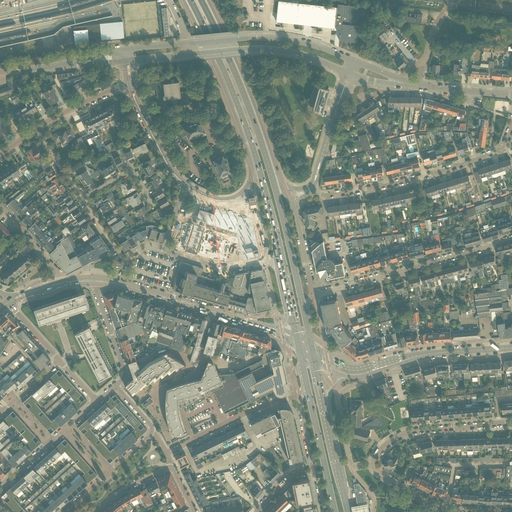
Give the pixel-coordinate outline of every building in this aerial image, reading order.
[(350,42),(357,42),(358,37),(359,37),(359,34),(358,34),(360,24),(363,24),(365,8),(344,5),(338,4),(337,8),(278,1),(277,14),(278,14),(277,18),(276,18),(276,21),(341,29),(340,32),(341,33),(341,35),(340,35),(339,40),(346,41),(347,42),(348,42),(349,42),(350,42)] [(166,8),(161,8),(164,37),(169,36),(166,8)] [(407,17),(407,22),(421,24),(422,15),(417,14),(417,18),(412,17),(407,17)] [(120,40),(120,37),(121,37),(120,22),(99,24),(74,27),(75,44),(74,44),(89,43),(120,40)] [(381,34),(375,40),(378,44),(388,37),(385,33),(389,30),(384,24),(377,29),(381,34)] [(392,59),(390,61),(394,66),(395,65),(396,64),(401,70),(409,63),(405,57),(403,59),(402,59),(399,56),(394,60),(393,59),(392,59)] [(453,69),(453,72),(454,72),(453,74),(459,74),(459,72),(459,70),(462,70),(462,69),(462,68),(463,67),(466,67),(467,57),(462,57),(462,60),(455,59),(455,63),(454,63),(454,70),(453,69)] [(471,77),(479,78),(481,67),(481,66),(472,65),(471,77)] [(481,67),(479,78),(488,78),(489,73),(489,67),(481,67)] [(492,79),(501,80),(502,69),(493,68),(492,79)] [(502,69),(501,80),(509,81),(510,70),(502,69)] [(67,73),(59,74),(60,83),(62,82),(65,91),(66,90),(68,94),(74,91),(72,87),(73,86),(75,90),(85,84),(83,80),(82,81),(81,79),(83,79),(82,77),(81,78),(81,76),(79,77),(79,72),(67,73)] [(15,79),(8,80),(8,83),(8,87),(16,91),(15,82),(15,79)] [(168,80),(150,82),(151,91),(156,90),(157,96),(158,108),(189,104),(188,91),(180,92),(179,82),(168,83),(168,80)] [(49,91),(44,93),(50,104),(51,103),(51,104),(55,102),(55,101),(58,100),(52,89),(50,84),(47,86),(49,90),(48,90),(49,91)] [(312,111),(322,113),(329,89),(318,86),(312,111)] [(15,95),(12,97),(16,103),(14,104),(18,110),(14,113),(15,113),(14,115),(16,117),(17,117),(20,121),(28,116),(23,107),(15,95)] [(431,112),(432,108),(434,101),(428,99),(425,110),(431,112)] [(26,105),(23,107),(28,116),(29,115),(30,115),(32,114),(37,110),(34,106),(31,101),(30,100),(25,103),(26,105)] [(434,101),(432,108),(438,110),(440,103),(434,101)] [(376,103),(370,107),(374,114),(375,116),(376,116),(378,115),(377,113),(380,111),(378,108),(376,103)] [(438,112),(444,114),(445,112),(447,105),(440,103),(438,110),(438,112)] [(106,110),(104,111),(108,118),(109,117),(113,125),(115,124),(113,120),(115,119),(115,120),(120,118),(118,115),(118,114),(117,112),(116,112),(113,105),(112,105),(111,105),(110,106),(110,107),(106,109),(106,110)] [(450,117),(451,114),(453,107),(447,105),(445,112),(447,113),(446,116),(450,117)] [(370,107),(364,111),(368,118),(369,121),(369,122),(370,123),(370,124),(375,121),(377,125),(379,123),(380,123),(376,116),(375,116),(374,114),(370,107)] [(451,114),(457,116),(459,108),(453,107),(451,114)] [(459,108),(457,116),(461,117),(460,120),(463,120),(466,110),(459,108)] [(104,111),(98,114),(104,126),(105,126),(104,126),(108,124),(108,122),(109,122),(111,126),(113,125),(109,117),(108,118),(104,111)] [(364,111),(357,115),(364,127),(367,125),(370,123),(369,122),(369,121),(368,118),(364,111)] [(98,114),(92,117),(95,124),(94,125),(99,134),(103,132),(101,128),(104,126),(98,114)] [(88,133),(81,137),(84,143),(87,142),(86,139),(90,137),(91,138),(99,134),(94,125),(95,124),(92,117),(90,118),(89,117),(82,121),(83,122),(82,123),(83,124),(84,125),(86,127),(85,128),(86,130),(87,130),(88,133)] [(421,119),(419,130),(422,130),(425,130),(425,128),(425,127),(428,121),(422,120),(421,119)] [(199,120),(186,126),(187,128),(184,129),(188,138),(191,137),(192,138),(205,132),(199,120)] [(363,135),(359,136),(360,139),(363,150),(371,148),(367,134),(366,134),(363,128),(360,129),(363,135)] [(74,136),(73,133),(70,129),(65,132),(64,131),(62,133),(61,131),(52,135),(56,142),(60,141),(61,144),(69,140),(69,139),(74,136)] [(451,132),(444,132),(444,135),(445,140),(446,142),(452,140),(450,135),(451,132)] [(414,134),(406,136),(406,140),(408,146),(416,144),(414,134)] [(467,141),(462,143),(465,154),(466,154),(466,153),(467,153),(468,152),(467,152),(470,151),(469,147),(468,146),(471,145),(468,136),(465,137),(467,141)] [(81,137),(76,140),(80,147),(80,146),(82,149),(86,147),(85,144),(84,143),(81,137)] [(350,150),(350,153),(351,153),(358,151),(358,152),(363,150),(360,139),(356,141),(358,148),(350,150)] [(109,150),(110,150),(111,152),(112,151),(111,150),(115,148),(112,143),(105,147),(106,149),(108,148),(109,150)] [(130,150),(134,158),(139,155),(140,153),(143,152),(145,152),(146,152),(151,161),(156,159),(151,148),(148,149),(145,143),(130,150)] [(465,154),(462,143),(457,144),(460,154),(462,153),(462,154),(463,154),(464,154),(465,154)] [(452,146),(447,147),(448,150),(450,157),(451,157),(451,158),(454,157),(454,156),(455,156),(457,155),(455,150),(455,148),(453,149),(452,146)] [(41,165),(45,171),(49,168),(49,167),(50,167),(42,155),(41,156),(36,149),(35,149),(34,147),(26,153),(32,161),(34,160),(35,161),(38,159),(42,164),(41,165)] [(130,150),(125,153),(123,148),(120,150),(122,154),(125,160),(128,159),(129,162),(135,159),(134,158),(130,150)] [(378,158),(382,157),(380,149),(372,150),(372,152),(373,155),(373,156),(378,155),(378,158)] [(448,150),(442,152),(444,159),(450,157),(448,150)] [(428,151),(422,153),(423,158),(424,160),(425,165),(432,163),(430,156),(429,154),(429,153),(428,151)] [(429,153),(430,156),(432,163),(438,161),(435,151),(429,153)] [(435,151),(438,161),(444,159),(442,152),(436,154),(435,151)] [(125,160),(122,154),(119,155),(119,156),(113,159),(118,168),(124,165),(122,162),(125,160)] [(415,156),(411,157),(412,161),(413,168),(420,166),(419,161),(418,159),(417,155),(415,156)] [(231,171),(226,158),(225,158),(224,159),(222,156),(214,160),(215,163),(213,164),(219,177),(221,176),(222,178),(227,175),(226,174),(231,171)] [(404,157),(405,162),(407,169),(413,168),(412,161),(411,157),(407,158),(407,156),(404,157)] [(112,164),(106,168),(111,176),(117,173),(115,169),(117,168),(113,160),(110,161),(112,164)] [(398,160),(392,162),(394,172),(401,171),(398,160)] [(401,160),(398,160),(401,171),(407,169),(405,162),(402,163),(401,160)] [(505,161),(500,163),(502,171),(505,170),(506,174),(509,173),(507,169),(505,161)] [(77,176),(81,181),(89,175),(95,172),(93,170),(92,170),(92,169),(91,169),(90,168),(89,168),(88,168),(88,167),(87,167),(86,166),(84,162),(77,167),(81,173),(77,176)] [(374,162),(368,163),(369,170),(371,177),(377,176),(375,167),(375,165),(374,165),(374,162)] [(394,172),(392,162),(385,164),(388,174),(394,172)] [(500,163),(494,165),(497,173),(498,176),(503,175),(502,171),(500,163)] [(98,170),(97,170),(99,174),(101,177),(104,176),(106,179),(111,176),(106,168),(104,164),(97,168),(98,170)] [(149,165),(143,168),(145,173),(146,175),(143,177),(145,180),(154,174),(152,170),(153,169),(150,164),(149,165)] [(6,170),(6,171),(11,179),(20,173),(14,165),(9,169),(8,168),(6,170)] [(381,166),(375,167),(377,176),(384,175),(382,168),(381,166)] [(489,166),(484,168),(486,176),(488,180),(489,184),(494,183),(491,175),(492,175),(489,166)] [(46,179),(42,182),(44,184),(48,182),(50,180),(52,179),(56,176),(51,168),(50,168),(49,168),(45,171),(47,175),(45,177),(45,178),(46,179)] [(364,179),(363,171),(362,168),(356,169),(358,180),(364,179)] [(486,176),(484,168),(478,170),(479,171),(474,173),(478,183),(481,182),(481,181),(482,180),(481,178),(486,176)] [(89,175),(81,181),(84,186),(87,185),(91,191),(98,187),(95,183),(95,184),(92,180),(99,174),(97,170),(95,172),(89,175)] [(6,171),(0,174),(0,180),(0,181),(0,180),(0,182),(1,184),(2,184),(3,185),(7,182),(9,185),(12,183),(12,184),(13,185),(15,184),(14,182),(11,179),(6,171)] [(151,181),(150,182),(147,183),(150,189),(158,184),(158,185),(162,183),(160,179),(159,180),(156,175),(150,178),(151,181)] [(469,175),(463,177),(467,188),(467,189),(472,187),(472,185),(469,175)] [(47,190),(54,186),(60,182),(57,177),(51,181),(52,183),(46,188),(47,190)] [(463,177),(458,179),(461,190),(464,189),(466,188),(467,189),(463,177)] [(125,180),(120,182),(127,194),(135,189),(131,183),(128,185),(125,180)] [(51,191),(48,193),(50,195),(63,186),(60,182),(54,186),(55,188),(51,191)] [(153,194),(152,194),(154,198),(155,197),(156,200),(165,195),(163,192),(165,190),(162,184),(155,188),(154,188),(156,191),(153,193),(153,194)] [(63,186),(50,195),(52,197),(56,194),(56,193),(58,192),(60,194),(61,193),(66,190),(63,186)] [(434,195),(432,187),(426,188),(429,197),(434,195)] [(20,191),(14,196),(16,199),(25,192),(23,189),(20,191)] [(415,191),(410,193),(412,201),(412,204),(418,203),(415,191)] [(53,202),(56,206),(60,204),(70,197),(69,195),(69,194),(68,192),(67,192),(61,196),(63,198),(57,202),(55,200),(54,200),(53,202)] [(137,192),(133,195),(127,198),(132,207),(141,202),(138,197),(139,196),(137,192)] [(93,200),(97,205),(103,201),(104,203),(114,196),(112,193),(107,196),(106,195),(102,198),(100,196),(97,197),(93,200)] [(73,201),(70,197),(60,204),(61,206),(66,203),(67,205),(73,201)] [(383,199),(385,207),(385,210),(391,209),(390,206),(388,197),(383,199)] [(159,216),(161,217),(163,217),(169,214),(167,210),(166,211),(164,206),(169,203),(166,198),(158,202),(161,207),(158,209),(156,210),(156,211),(159,216)] [(6,205),(13,213),(20,207),(13,199),(6,205)] [(383,199),(377,200),(379,208),(380,212),(385,210),(385,207),(383,199)] [(100,208),(99,208),(102,212),(104,211),(105,212),(106,212),(107,212),(108,211),(109,210),(109,209),(113,207),(109,200),(104,203),(100,206),(100,207),(100,208)] [(20,207),(13,213),(16,216),(20,213),(20,214),(27,207),(30,205),(32,203),(31,201),(24,207),(22,205),(20,207)] [(67,206),(63,210),(65,212),(66,211),(68,214),(71,211),(73,210),(77,207),(74,202),(69,205),(67,206)] [(54,218),(56,216),(59,214),(51,204),(46,208),(54,218)] [(485,204),(475,207),(475,208),(476,214),(486,211),(485,209),(486,209),(485,205),(485,204)] [(139,209),(138,206),(131,210),(133,212),(135,211),(138,217),(147,212),(144,206),(139,209)] [(305,215),(303,218),(304,221),(307,222),(306,223),(307,226),(309,227),(313,226),(315,224),(315,221),(314,220),(315,219),(316,219),(317,218),(317,217),(316,216),(317,215),(318,216),(321,215),(323,212),(322,207),(319,206),(314,207),(313,207),(313,208),(311,208),(310,207),(310,208),(305,209),(304,211),(304,214),(305,215)] [(20,213),(16,216),(20,220),(27,215),(25,213),(29,209),(27,207),(20,214),(20,213)] [(185,222),(178,247),(184,249),(183,251),(226,264),(260,256),(252,220),(208,207),(207,209),(200,207),(195,223),(194,222),(193,224),(185,222)] [(475,207),(466,210),(468,217),(476,214),(475,208),(475,207)] [(27,215),(20,220),(25,226),(29,222),(33,218),(35,216),(36,217),(40,213),(43,210),(41,208),(33,214),(31,215),(29,213),(27,215)] [(69,219),(71,223),(76,219),(75,218),(81,213),(78,208),(71,213),(70,214),(62,221),(64,223),(69,219)] [(113,213),(110,216),(105,218),(109,224),(114,221),(116,223),(120,220),(118,217),(117,219),(113,213)] [(128,214),(125,217),(131,226),(134,224),(128,215),(128,214)] [(76,219),(71,223),(74,225),(78,222),(79,225),(86,220),(82,215),(76,219)] [(509,230),(505,218),(505,217),(500,219),(504,231),(509,230)] [(504,231),(500,219),(500,218),(495,220),(500,233),(504,231)] [(122,220),(115,224),(111,227),(114,232),(125,225),(122,220)] [(28,229),(33,235),(39,230),(45,225),(42,222),(38,225),(35,222),(28,229)] [(79,233),(80,235),(91,228),(88,223),(84,225),(81,227),(83,230),(79,233)] [(484,227),(480,228),(481,231),(483,237),(485,242),(492,240),(490,232),(489,226),(488,224),(483,226),(484,227)] [(148,226),(146,226),(148,235),(149,235),(148,239),(149,240),(153,241),(154,240),(155,237),(158,229),(158,227),(152,226),(153,225),(151,225),(148,226)] [(493,225),(489,226),(490,232),(492,240),(500,237),(496,226),(493,227),(493,225)] [(132,230),(133,232),(134,234),(137,239),(138,240),(140,243),(141,243),(145,240),(145,239),(143,237),(145,236),(148,235),(146,226),(141,227),(138,229),(132,230)] [(370,227),(359,228),(359,234),(360,235),(360,236),(362,236),(371,234),(370,227)] [(460,227),(455,228),(456,233),(457,232),(458,236),(456,237),(456,240),(458,245),(459,246),(461,245),(461,244),(464,244),(462,239),(461,236),(460,231),(461,231),(461,230),(460,227)] [(91,228),(80,235),(82,238),(86,235),(88,238),(91,236),(95,233),(91,228)] [(163,230),(158,229),(155,237),(158,238),(157,241),(157,242),(162,244),(163,243),(166,233),(163,232),(163,230)] [(33,235),(38,241),(44,235),(39,230),(33,235)] [(477,236),(472,237),(474,245),(482,243),(479,231),(476,232),(477,236)] [(127,239),(122,232),(118,235),(123,242),(119,245),(125,253),(126,253),(130,250),(130,249),(128,247),(130,245),(129,244),(130,244),(127,239)] [(130,237),(127,239),(130,244),(129,244),(130,245),(132,248),(133,248),(137,245),(137,244),(135,242),(138,240),(137,239),(134,234),(133,232),(129,235),(130,237)] [(38,241),(43,246),(49,241),(52,238),(47,233),(44,235),(38,241)] [(465,235),(463,236),(465,242),(466,246),(466,247),(474,245),(472,237),(471,234),(471,233),(465,234),(465,235)] [(437,234),(433,235),(434,238),(433,238),(436,251),(442,250),(440,245),(440,242),(438,234),(437,234)] [(57,244),(64,238),(62,235),(54,241),(57,244)] [(82,253),(77,255),(82,266),(104,255),(104,254),(106,253),(106,252),(109,251),(109,252),(110,251),(109,249),(100,235),(90,242),(91,244),(81,251),(82,253)] [(82,266),(77,255),(76,255),(67,237),(57,244),(56,248),(49,254),(67,274),(82,266)] [(446,240),(442,240),(443,244),(444,247),(445,252),(453,250),(452,245),(455,244),(454,239),(454,238),(450,239),(450,238),(446,239),(446,240)] [(315,241),(310,239),(316,268),(317,272),(319,271),(320,274),(321,274),(321,275),(322,275),(322,276),(323,276),(323,275),(324,276),(324,277),(327,276),(327,279),(331,278),(345,275),(344,270),(343,262),(335,264),(335,263),(335,262),(334,262),(334,261),(333,261),(332,260),(331,259),(330,259),(329,259),(328,259),(327,259),(324,240),(321,243),(315,241)] [(363,239),(351,241),(352,244),(358,244),(358,247),(359,247),(362,246),(361,244),(364,244),(363,241),(363,239)] [(432,252),(430,245),(427,245),(426,240),(423,241),(423,243),(425,250),(426,254),(432,252)] [(49,241),(43,246),(48,251),(54,246),(49,241)] [(415,244),(414,244),(416,251),(417,258),(424,257),(423,250),(425,250),(423,243),(415,245),(415,244)] [(410,247),(408,247),(410,260),(417,258),(416,251),(414,244),(409,245),(410,247)] [(511,253),(509,244),(503,246),(505,254),(505,257),(505,258),(505,261),(508,260),(508,258),(508,257),(511,255),(511,253)] [(406,246),(400,248),(403,259),(409,258),(406,246)] [(505,257),(505,254),(503,246),(496,247),(498,255),(498,259),(505,258),(505,257)] [(400,248),(395,250),(398,261),(403,259),(400,248)] [(395,250),(389,252),(392,262),(398,261),(395,250)] [(376,254),(373,255),(374,259),(376,267),(381,265),(379,257),(378,255),(378,252),(377,252),(376,252),(376,253),(376,254)] [(384,253),(385,256),(387,264),(392,262),(389,252),(384,253)] [(384,253),(378,255),(379,257),(381,265),(387,264),(385,256),(384,253)] [(27,254),(21,259),(28,266),(33,261),(30,258),(31,258),(27,254)] [(373,255),(367,257),(370,268),(376,267),(374,259),(373,255)] [(490,257),(488,258),(490,265),(493,264),(494,270),(497,269),(496,265),(495,261),(494,256),(492,257),(492,256),(490,257)] [(367,257),(362,258),(365,270),(370,268),(367,257)] [(356,260),(357,261),(359,271),(365,270),(362,258),(356,260)] [(485,259),(483,259),(484,264),(485,266),(486,272),(491,271),(489,265),(490,265),(488,258),(487,258),(485,258),(485,259)] [(21,259),(16,263),(23,270),(28,266),(21,259)] [(482,259),(476,261),(480,277),(484,276),(482,268),(484,268),(482,259)] [(359,271),(357,261),(351,262),(351,265),(350,265),(352,273),(359,271)] [(480,277),(476,261),(470,263),(472,271),(475,270),(477,278),(480,277)] [(226,305),(227,305),(232,285),(201,276),(203,268),(180,262),(180,263),(181,263),(179,269),(178,270),(179,270),(177,276),(175,282),(175,283),(173,289),(179,291),(185,293),(191,294),(191,295),(191,294),(197,296),(203,298),(209,300),(208,300),(209,300),(215,301),(214,302),(215,302),(215,301),(220,303),(221,303),(226,305)] [(16,263),(11,267),(18,274),(23,270),(16,263)] [(467,263),(462,265),(465,278),(466,282),(468,282),(467,279),(468,278),(468,277),(467,275),(470,274),(469,271),(469,268),(467,263)] [(462,265),(457,266),(460,279),(465,278),(462,265)] [(457,266),(452,268),(454,275),(456,274),(458,280),(459,284),(462,283),(460,279),(457,266)] [(11,267),(6,272),(13,279),(18,274),(11,267)] [(452,268),(446,269),(448,279),(450,284),(455,282),(453,275),(454,275),(452,268)] [(246,302),(244,309),(245,310),(253,312),(261,310),(271,308),(267,290),(262,269),(250,272),(246,302)] [(446,269),(440,271),(445,287),(448,287),(446,283),(449,282),(448,279),(446,269)] [(445,287),(440,271),(435,272),(439,285),(441,284),(442,288),(445,287)] [(13,279),(6,272),(0,277),(4,281),(5,281),(7,283),(13,279)] [(227,305),(244,310),(244,309),(246,302),(250,272),(235,275),(232,285),(227,305)] [(430,274),(425,275),(429,288),(431,288),(433,287),(430,274)] [(501,279),(499,280),(499,283),(500,290),(507,289),(508,289),(506,274),(500,275),(501,279)] [(424,289),(429,288),(425,275),(420,276),(424,289)] [(409,280),(406,281),(407,285),(408,288),(414,287),(415,292),(416,293),(415,293),(416,298),(419,297),(418,291),(414,278),(409,279),(409,280)] [(396,285),(395,285),(396,290),(397,293),(402,292),(403,297),(404,297),(408,296),(406,291),(405,287),(404,282),(403,283),(403,281),(400,282),(399,281),(397,282),(397,283),(395,283),(396,285)] [(381,288),(375,289),(377,298),(381,297),(382,300),(384,299),(384,296),(383,292),(381,288)] [(375,289),(369,291),(371,299),(377,298),(375,289)] [(475,294),(478,312),(490,311),(491,321),(492,321),(494,329),(498,329),(498,323),(497,320),(496,314),(504,314),(503,313),(503,311),(503,309),(502,302),(509,302),(508,295),(507,289),(500,290),(496,290),(492,291),(475,294)] [(369,291),(363,293),(365,301),(371,299),(369,291)] [(84,292),(77,294),(33,309),(39,325),(89,308),(84,293),(84,292)] [(104,296),(115,329),(122,327),(114,306),(118,294),(111,293),(104,296)] [(363,293),(357,294),(360,306),(366,304),(365,301),(363,293)] [(122,327),(128,325),(127,322),(129,312),(133,299),(118,294),(114,306),(122,327)] [(357,294),(351,296),(354,307),(360,306),(357,294)] [(354,307),(351,296),(345,298),(348,309),(354,307)] [(408,313),(410,329),(410,330),(411,330),(413,344),(419,343),(421,342),(421,333),(420,326),(419,312),(419,311),(438,307),(437,303),(436,303),(435,299),(430,300),(427,300),(421,302),(420,299),(420,297),(416,298),(410,299),(410,302),(412,313),(408,313)] [(130,312),(129,312),(127,322),(128,325),(135,323),(137,323),(140,313),(144,302),(134,299),(133,304),(130,312)] [(331,331),(344,349),(355,337),(348,328),(348,329),(348,330),(347,330),(347,331),(344,327),(345,327),(345,326),(345,325),(340,314),(337,300),(321,303),(327,332),(328,332),(329,332),(329,333),(330,333),(330,332),(331,331),(330,331),(331,331)] [(140,326),(143,332),(147,342),(152,330),(151,330),(143,327),(146,317),(150,304),(145,302),(141,313),(140,313),(137,323),(136,325),(140,326)] [(151,330),(152,326),(158,306),(152,304),(148,318),(146,317),(143,327),(151,330)] [(158,333),(163,318),(161,317),(163,312),(164,308),(158,306),(152,326),(151,330),(152,330),(158,333)] [(180,312),(166,308),(165,313),(164,318),(163,318),(158,333),(155,341),(170,346),(174,334),(178,321),(180,312)] [(387,311),(381,313),(382,315),(384,322),(393,319),(391,314),(388,315),(387,311)] [(8,312),(0,319),(0,325),(5,331),(16,321),(8,312)] [(170,346),(169,347),(180,351),(181,352),(184,344),(187,335),(190,328),(189,328),(191,321),(192,316),(184,313),(180,312),(178,321),(174,334),(170,345),(170,346)] [(506,313),(503,313),(504,314),(505,322),(505,327),(506,329),(507,336),(511,335),(511,317),(510,312),(506,313)] [(498,323),(498,329),(500,337),(507,336),(505,327),(505,322),(504,314),(496,314),(497,320),(498,323)] [(190,328),(187,335),(193,336),(194,331),(195,331),(199,318),(193,316),(191,321),(190,325),(190,328)] [(194,331),(193,336),(197,338),(198,336),(197,336),(198,332),(202,333),(204,328),(203,328),(205,320),(199,318),(195,331),(194,331)] [(385,321),(384,322),(387,329),(388,329),(394,327),(393,319),(385,321)] [(192,355),(190,362),(196,359),(207,320),(205,320),(203,328),(204,328),(202,333),(198,332),(197,336),(198,336),(197,338),(194,347),(192,355)] [(360,328),(358,320),(351,322),(355,330),(360,328)] [(9,333),(12,330),(13,330),(14,329),(20,327),(16,321),(5,331),(8,334),(9,333)] [(203,352),(212,355),(212,353),(221,324),(213,322),(210,333),(209,335),(208,335),(203,352)] [(378,324),(377,324),(380,331),(385,330),(387,329),(384,322),(378,324)] [(115,329),(120,341),(128,338),(143,332),(140,326),(136,325),(137,323),(135,323),(128,325),(122,327),(115,329)] [(225,336),(228,326),(221,324),(212,353),(219,355),(221,346),(222,346),(225,336)] [(377,324),(368,327),(371,336),(372,339),(376,353),(384,350),(386,350),(382,336),(377,324)] [(0,325),(0,332),(1,333),(2,335),(4,334),(7,338),(9,335),(8,334),(5,331),(0,325)] [(89,325),(88,326),(74,333),(99,381),(114,373),(89,325)] [(222,348),(221,352),(226,354),(234,328),(228,326),(225,336),(226,336),(223,348),(222,348)] [(226,354),(233,356),(241,330),(234,328),(226,354)] [(12,330),(9,333),(24,350),(27,348),(33,354),(30,357),(41,369),(50,360),(34,342),(32,339),(29,337),(27,334),(26,333),(23,330),(22,329),(20,331),(17,333),(15,331),(14,329),(13,330),(12,330)] [(410,330),(410,329),(405,330),(407,345),(413,344),(411,330),(410,330)] [(459,330),(452,331),(452,335),(453,340),(481,339),(480,334),(480,331),(479,331),(478,329),(464,330),(463,330),(459,330)] [(251,333),(241,330),(233,356),(244,359),(246,351),(251,333)] [(401,335),(398,335),(398,337),(399,341),(400,346),(406,345),(405,340),(404,336),(404,331),(400,332),(401,335)] [(246,351),(247,351),(252,352),(257,335),(251,333),(246,351)] [(387,335),(382,336),(386,350),(393,348),(398,346),(395,333),(390,334),(387,335)] [(262,336),(257,335),(252,352),(257,354),(262,336)] [(257,355),(262,356),(264,352),(271,350),(270,340),(271,340),(270,338),(270,339),(262,336),(257,354),(257,355)] [(355,348),(349,354),(355,360),(376,353),(372,339),(371,336),(370,336),(364,338),(365,342),(366,345),(360,347),(359,347),(359,348),(359,349),(357,350),(355,348)] [(344,349),(349,354),(359,345),(356,342),(358,341),(355,338),(355,337),(344,349)] [(120,341),(122,346),(134,342),(133,339),(129,340),(128,338),(120,341)] [(5,342),(0,349),(0,354),(8,341),(6,340),(5,342)] [(122,346),(123,352),(132,348),(131,345),(134,344),(134,342),(122,346)] [(184,344),(181,352),(188,354),(190,346),(184,344)] [(123,352),(125,357),(143,351),(141,346),(136,348),(137,350),(133,352),(132,348),(123,352)] [(222,382),(212,387),(225,413),(249,401),(256,398),(259,396),(272,390),(273,389),(274,391),(274,392),(275,393),(276,394),(277,395),(278,395),(279,396),(281,396),(282,396),(283,395),(284,394),(285,393),(286,393),(286,392),(286,391),(287,390),(287,389),(286,385),(285,383),(287,383),(287,382),(286,379),(286,378),(285,372),(285,371),(284,368),(283,365),(283,364),(283,361),(282,361),(282,360),(283,359),(283,358),(283,356),(283,354),(282,352),(281,350),(279,349),(274,348),(273,350),(271,350),(264,352),(262,356),(263,361),(263,362),(263,363),(264,365),(259,367),(258,364),(257,363),(257,362),(233,374),(219,375),(222,382)] [(133,377),(124,385),(126,387),(131,393),(132,394),(155,420),(166,443),(182,435),(184,435),(187,433),(186,431),(184,427),(210,414),(212,418),(224,412),(224,413),(225,413),(234,408),(213,363),(208,361),(192,369),(173,357),(174,355),(169,353),(168,353),(163,351),(157,354),(159,357),(131,372),(133,377)] [(125,357),(127,362),(136,359),(135,357),(138,355),(139,358),(145,356),(143,351),(125,357)] [(498,363),(495,363),(495,372),(501,372),(501,373),(504,373),(503,367),(501,367),(501,362),(498,362),(498,363)] [(30,364),(25,368),(33,376),(37,372),(30,364)] [(23,365),(19,369),(21,372),(28,380),(33,376),(25,368),(23,365)] [(419,366),(412,369),(414,376),(418,375),(420,379),(423,378),(419,366)] [(435,366),(423,369),(424,373),(425,374),(425,377),(428,386),(425,387),(427,397),(438,396),(437,387),(437,384),(438,384),(438,380),(437,374),(437,373),(436,372),(435,367),(435,366)] [(414,376),(412,369),(404,371),(408,384),(412,383),(410,378),(414,376)] [(21,372),(16,376),(24,384),(28,380),(21,372)] [(14,373),(10,378),(16,385),(19,388),(24,384),(16,376),(14,373)] [(55,373),(49,378),(55,385),(58,383),(61,380),(62,381),(66,378),(62,374),(59,377),(55,373)] [(9,377),(5,381),(12,389),(16,385),(10,378),(9,377)] [(49,378),(45,382),(51,389),(52,390),(56,387),(55,385),(49,378)] [(72,385),(66,378),(62,381),(61,380),(58,383),(65,391),(72,385)] [(391,393),(385,378),(376,381),(381,392),(386,391),(387,394),(391,393)] [(3,379),(0,381),(0,383),(1,384),(0,385),(8,393),(11,390),(12,389),(5,381),(3,379)] [(45,382),(40,386),(47,393),(48,394),(52,390),(51,389),(45,382)] [(447,383),(444,383),(445,395),(456,394),(456,390),(456,389),(447,390),(447,383)] [(40,386),(36,390),(42,397),(44,398),(48,394),(47,393),(40,386)] [(71,389),(67,392),(71,397),(68,400),(71,403),(74,401),(77,398),(76,397),(80,394),(74,387),(71,389)] [(36,390),(32,394),(38,400),(39,402),(41,401),(44,398),(42,397),(36,390)] [(28,409),(29,410),(33,407),(32,406),(35,403),(38,400),(32,394),(22,402),(22,403),(24,405),(28,402),(31,406),(28,409)] [(87,401),(85,399),(81,402),(78,398),(81,395),(80,394),(76,397),(77,398),(74,401),(71,403),(77,410),(87,401)] [(111,398),(105,403),(111,410),(114,406),(117,404),(119,405),(122,402),(118,398),(114,401),(111,398)] [(114,406),(111,410),(112,411),(115,414),(119,411),(124,417),(127,413),(130,411),(122,402),(119,405),(117,404),(114,406)] [(490,403),(484,403),(485,414),(491,414),(491,413),(495,412),(494,402),(490,402),(490,403)] [(33,407),(29,410),(36,417),(42,411),(35,403),(32,406),(33,407)] [(71,403),(67,407),(73,414),(77,410),(71,403)] [(105,403),(100,407),(106,414),(107,415),(108,415),(112,411),(111,410),(105,403)] [(351,436),(351,437),(352,437),(367,441),(370,432),(366,431),(367,429),(382,427),(379,415),(362,427),(362,416),(362,405),(356,404),(351,404),(351,413),(351,416),(351,420),(351,423),(351,436)] [(66,406),(61,409),(63,411),(69,418),(73,414),(67,407),(66,406)] [(100,407),(96,411),(102,418),(103,419),(106,422),(111,418),(108,415),(107,415),(106,414),(100,407)] [(275,422),(278,421),(278,420),(279,419),(289,462),(304,459),(295,416),(294,414),(292,411),(290,409),(288,408),(287,408),(285,407),(284,407),(283,407),(282,407),(281,407),(280,408),(279,408),(278,408),(277,409),(279,412),(279,411),(281,416),(277,417),(273,410),(250,422),(257,436),(277,426),(276,426),(275,422)] [(61,409),(57,413),(58,415),(64,422),(69,418),(63,411),(61,409)] [(96,411),(91,415),(97,422),(99,423),(103,419),(102,418),(96,411)] [(51,421),(44,413),(37,419),(44,426),(47,423),(48,424),(51,421)] [(129,415),(125,418),(133,427),(134,429),(137,427),(138,426),(136,425),(139,422),(131,413),(129,415)] [(9,414),(3,420),(9,427),(12,424),(15,421),(16,422),(20,419),(16,415),(13,418),(9,414)] [(58,415),(54,419),(60,425),(64,422),(58,415)] [(91,415),(87,419),(93,426),(94,427),(99,423),(97,422),(91,415)] [(26,426),(20,419),(16,422),(15,421),(12,424),(19,432),(26,426)] [(54,431),(60,425),(54,419),(51,421),(48,424),(47,423),(44,426),(47,430),(50,427),(54,431)] [(83,434),(85,436),(88,433),(86,432),(90,429),(93,426),(87,419),(77,428),(78,428),(80,431),(84,428),(87,431),(83,434)] [(3,420),(0,422),(0,425),(5,430),(9,427),(3,420)] [(237,426),(238,428),(242,436),(247,433),(243,425),(240,427),(239,425),(237,426)] [(132,431),(131,432),(137,439),(147,430),(144,427),(140,430),(137,427),(134,429),(132,431)] [(21,434),(28,442),(31,439),(30,438),(34,435),(27,428),(21,434)] [(128,428),(123,432),(125,435),(132,443),(137,439),(131,432),(130,431),(128,428)] [(231,431),(229,432),(233,440),(234,443),(239,441),(237,438),(233,428),(231,429),(232,431),(231,431)] [(234,428),(233,428),(237,438),(242,436),(238,428),(235,429),(234,428)] [(88,433),(85,436),(93,445),(99,439),(91,430),(90,429),(86,432),(88,433)] [(225,432),(223,433),(228,443),(233,440),(229,432),(225,434),(225,432)] [(222,436),(219,437),(223,445),(228,443),(223,433),(221,434),(222,436)] [(31,439),(28,442),(25,445),(31,451),(41,443),(41,442),(39,440),(35,443),(32,439),(35,436),(34,435),(30,438),(31,439)] [(125,435),(121,439),(122,440),(128,447),(132,443),(125,435)] [(215,437),(213,438),(218,447),(223,445),(219,437),(216,439),(215,437)] [(212,440),(209,442),(213,450),(218,447),(213,438),(212,439),(212,440)] [(121,439),(116,443),(118,444),(124,451),(128,447),(122,440),(121,439)] [(102,443),(100,441),(94,446),(102,455),(105,453),(106,454),(110,451),(102,443)] [(421,442),(408,445),(410,449),(411,450),(416,449),(417,453),(421,452),(421,453),(422,453),(422,454),(428,453),(428,452),(433,450),(433,448),(432,443),(431,444),(431,441),(421,444),(421,442)] [(61,442),(55,448),(61,454),(65,451),(68,448),(69,450),(72,447),(68,443),(64,446),(61,442)] [(205,442),(204,443),(208,452),(213,450),(209,442),(206,443),(205,442)] [(116,443),(112,447),(113,448),(119,455),(124,451),(118,444),(116,443)] [(203,445),(199,447),(203,455),(208,452),(204,443),(202,444),(203,445)] [(25,445),(21,448),(27,455),(31,451),(25,445)] [(80,456),(72,447),(69,450),(68,448),(65,451),(74,462),(80,456)] [(199,457),(194,447),(192,448),(193,450),(190,451),(194,459),(199,457)] [(195,447),(194,447),(199,457),(203,455),(199,447),(196,448),(195,447)] [(5,448),(1,452),(5,457),(8,453),(9,454),(12,457),(13,456),(7,450),(5,448)] [(21,448),(17,452),(23,459),(27,455),(21,448)] [(55,448),(51,451),(57,458),(61,454),(55,448)] [(110,457),(113,460),(119,455),(113,448),(110,451),(106,454),(105,453),(102,455),(106,460),(110,457)] [(51,451),(46,455),(53,462),(57,458),(51,451)] [(17,452),(13,456),(19,463),(23,459),(17,452)] [(259,453),(250,461),(256,467),(266,458),(259,453)] [(185,454),(180,456),(184,465),(189,462),(185,454)] [(46,455),(42,459),(48,466),(53,462),(46,455)] [(13,456),(12,457),(8,460),(14,467),(19,463),(13,456)] [(180,456),(175,458),(179,467),(184,465),(180,456)] [(389,458),(384,465),(389,468),(392,470),(394,468),(395,466),(399,468),(402,463),(399,461),(400,459),(396,456),(393,461),(389,458)] [(75,463),(85,474),(88,471),(86,469),(90,467),(81,458),(75,463)] [(42,459),(38,463),(44,470),(48,466),(42,459)] [(44,470),(38,463),(34,467),(40,474),(44,470)] [(451,474),(452,468),(435,465),(434,470),(451,474)] [(88,471),(85,474),(83,475),(81,477),(87,483),(97,475),(97,474),(96,474),(94,472),(90,475),(87,472),(91,468),(90,467),(86,469),(88,471)] [(32,468),(28,472),(34,479),(38,475),(32,468)] [(505,468),(493,469),(493,477),(504,477),(505,468)] [(262,473),(272,482),(280,474),(275,469),(271,473),(267,469),(262,473)] [(411,477),(409,481),(413,483),(418,486),(420,482),(422,479),(426,471),(423,469),(420,474),(420,475),(416,472),(414,475),(413,474),(411,477)] [(28,472),(24,476),(30,482),(34,479),(28,472)] [(170,473),(156,480),(160,486),(161,489),(162,489),(165,487),(163,484),(167,482),(171,489),(171,490),(177,487),(171,474),(170,473)] [(189,473),(184,475),(185,479),(187,483),(192,481),(189,473)] [(421,482),(419,487),(424,489),(428,482),(430,477),(432,474),(430,473),(428,476),(427,479),(426,481),(423,479),(421,482)] [(24,476),(19,480),(25,486),(30,482),(24,476)] [(81,477),(77,481),(83,487),(87,483),(81,477)] [(428,482),(424,489),(430,492),(436,480),(433,478),(431,483),(428,482)] [(192,481),(187,483),(190,488),(199,483),(196,479),(192,481)] [(298,504),(313,501),(308,479),(293,482),(298,504)] [(19,480),(15,484),(21,490),(25,486),(19,480)] [(430,492),(429,492),(435,494),(436,494),(439,485),(436,484),(438,481),(436,480),(430,492)] [(77,481),(72,485),(78,491),(83,487),(77,481)] [(152,482),(150,483),(155,493),(160,490),(156,482),(153,484),(152,482)] [(155,493),(150,483),(149,484),(149,485),(146,487),(150,495),(155,493)] [(199,483),(190,488),(192,492),(201,488),(199,483)] [(354,484),(355,492),(357,504),(367,502),(366,492),(358,483),(354,484)] [(15,484),(10,488),(16,494),(21,490),(15,484)] [(253,495),(256,497),(257,498),(263,492),(257,487),(253,490),(250,484),(247,486),(251,493),(253,495)] [(72,485),(68,489),(74,495),(78,491),(72,485)] [(171,489),(168,491),(169,491),(171,497),(180,492),(177,487),(171,490),(171,489)] [(6,503),(8,505),(11,502),(10,500),(13,498),(16,494),(10,488),(1,496),(1,497),(3,500),(7,496),(10,500),(6,503)] [(139,489),(134,491),(137,498),(140,497),(145,507),(153,503),(148,493),(145,488),(142,490),(143,492),(141,493),(139,489)] [(201,488),(192,492),(194,497),(203,493),(201,488)] [(491,503),(503,504),(503,494),(504,491),(493,490),(493,488),(492,488),(492,491),(491,492),(491,493),(491,495),(491,503)] [(68,489),(63,493),(69,499),(74,495),(68,489)] [(134,491),(128,494),(132,502),(133,504),(134,506),(139,503),(137,498),(134,491)] [(464,491),(462,501),(463,502),(470,502),(471,491),(464,491)] [(470,502),(478,502),(478,492),(471,491),(470,502)] [(171,497),(174,502),(182,498),(180,492),(171,497)] [(63,493),(59,497),(65,503),(69,499),(63,493)] [(203,493),(194,497),(197,502),(205,497),(203,493)] [(128,494),(122,497),(127,505),(130,511),(133,509),(129,503),(132,502),(128,494)] [(282,495),(277,499),(282,504),(284,506),(289,502),(286,499),(282,495)] [(59,497),(54,501),(60,507),(65,503),(59,497)] [(122,497),(117,501),(125,511),(127,510),(125,506),(127,505),(122,497)] [(205,497),(197,502),(199,506),(205,503),(208,502),(205,497)] [(11,502),(8,505),(14,511),(17,511),(22,508),(13,498),(10,500),(11,502)] [(174,502),(171,503),(174,509),(177,507),(185,503),(182,498),(174,502)] [(277,499),(273,503),(277,508),(280,511),(284,506),(282,504),(277,499)] [(54,501),(50,505),(56,511),(60,507),(54,501)] [(123,511),(125,511),(117,501),(112,504),(118,511),(119,510),(120,511),(123,511)] [(369,511),(367,502),(357,504),(351,505),(352,511),(369,511)] [(273,503),(269,508),(273,511),(278,511),(280,511),(277,508),(273,503)]
